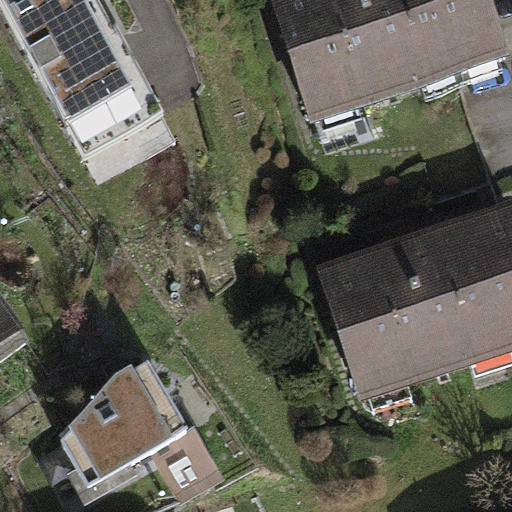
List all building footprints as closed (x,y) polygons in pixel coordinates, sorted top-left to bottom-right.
[(106,0),(3,0),(86,154),(166,112),(106,0)] [(476,72),(454,0),(280,0),(316,119),(476,72)] [(511,357),(511,222),(337,272),(372,396),(511,357)] [(0,349),(22,331),(0,303),(0,349)] [(198,468),(164,378),(59,418),(93,508),(198,468)]
